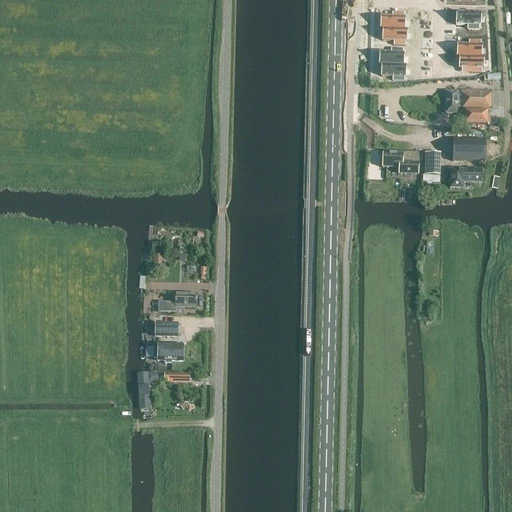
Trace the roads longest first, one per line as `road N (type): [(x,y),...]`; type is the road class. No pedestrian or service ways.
road 1 (primary): [(324,511),(336,0)]
road 2 (unclassified): [(215,511),(226,0)]
road 3 (residential): [(350,192),(355,0)]
road 4 (residential): [(507,155),(499,0)]
